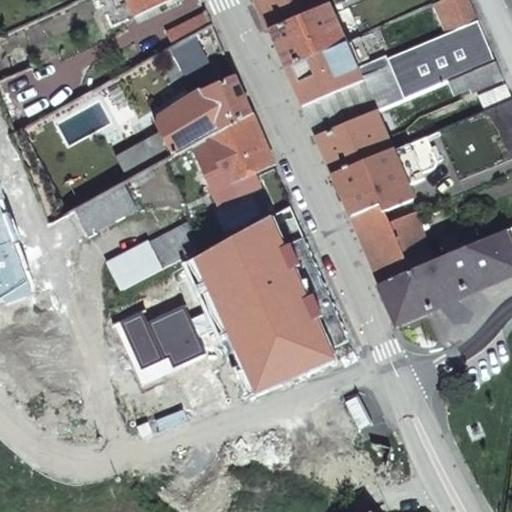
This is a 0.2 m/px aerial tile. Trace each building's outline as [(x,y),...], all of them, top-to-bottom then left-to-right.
[(128,0),(134,14),(167,0),(128,0)] [(255,0),(268,28),(322,5),(319,0),(255,0)] [(392,59),(407,95),(451,78),(496,59),(470,0),(439,0),(435,2),(446,30),(381,54),(384,61),(392,59)] [(268,28),(286,67),(344,41),(327,2),(322,5),(268,28)] [(172,45),(210,22),(204,11),(166,34),(172,45)] [(378,43),(373,32),(362,36),(367,47),(378,43)] [(286,67),(293,85),(300,101),(359,75),(358,71),(344,41),(286,67)] [(359,75),(300,101),(314,132),(374,108),(407,95),(392,59),(384,61),(358,71),(359,75)] [(472,90),(504,77),(496,59),(451,78),(456,91),(471,86),(472,90)] [(189,145),(249,110),(232,74),(201,88),(158,116),(155,124),(159,131),(132,146),(143,171),(160,161),(189,145)] [(485,109),(511,98),(511,94),(505,79),(478,92),(485,109)] [(511,158),(511,98),(485,109),(440,128),(462,180),(511,158)] [(374,108),(314,132),(331,172),(392,147),(374,108)] [(269,159),(249,110),(189,145),(217,202),(257,183),(250,169),(269,159)] [(331,172),(355,226),(388,212),(386,208),(415,196),(409,182),(425,175),(423,169),(435,163),(438,157),(428,133),(412,139),(392,147),(331,172)] [(84,240),(136,211),(120,184),(72,211),(84,240)] [(0,201),(0,303),(30,283),(0,201)] [(355,226),(378,277),(436,254),(416,208),(390,216),(388,212),(355,226)] [(288,213),(178,264),(200,312),(192,316),(186,304),(147,322),(143,313),(122,323),(143,367),(170,355),(174,365),(203,352),(196,338),(215,329),(248,401),(336,361),(331,350),(348,342),(288,213)] [(125,290),(202,247),(189,221),(111,265),(125,290)] [(447,250),(464,291),(511,271),(511,224),(463,244),(452,248),(447,250)] [(445,233),(452,248),(463,244),(456,228),(445,233)] [(378,277),(397,320),(464,291),(447,250),(436,254),(378,277)] [(366,511),(356,500),(339,511),(366,511)]
